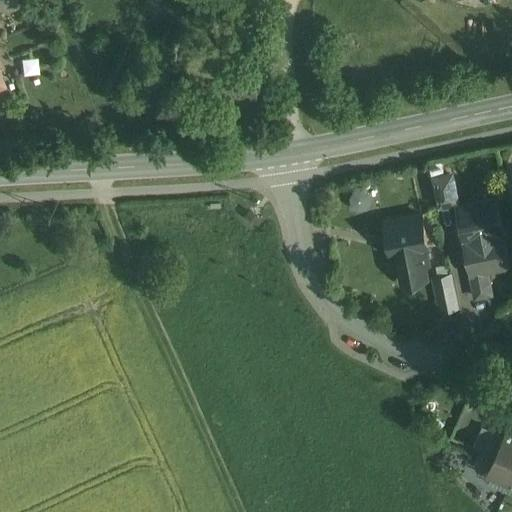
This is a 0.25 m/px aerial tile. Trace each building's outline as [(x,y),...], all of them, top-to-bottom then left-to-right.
[(448,173),(433,176),(439,206),(454,202),(448,173)] [(374,204),(370,186),(350,191),(355,209),(374,204)] [(460,205),(459,206),(463,226),(466,238),(503,230),(496,198),(460,205)] [(422,214),(387,220),(393,252),(398,251),(403,281),(427,277),(422,247),(428,246),(422,214)] [(503,230),(466,238),(468,250),(472,268),(473,270),(487,267),(510,262),(503,230)] [(487,267),(473,270),(472,268),(471,269),(477,295),(493,292),(487,267)] [(453,275),(431,279),(439,316),(460,312),(453,275)] [(505,434),(483,424),(473,446),(495,456),(505,434)] [(511,428),(508,427),(505,434),(495,456),(495,457),(488,473),(507,482),(507,483),(511,485),(511,428)] [(492,459),(472,450),(465,464),(486,473),(492,459)]
